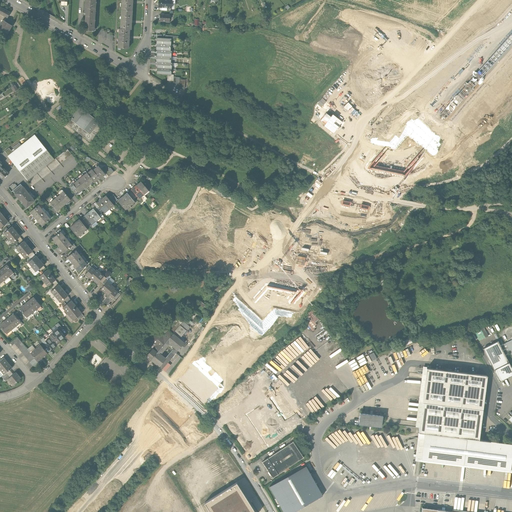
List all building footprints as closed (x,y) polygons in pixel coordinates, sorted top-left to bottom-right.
[(122,0),(122,10),(132,10),(132,0),(122,0)] [(158,0),(158,7),(171,8),(171,0),(158,0)] [(94,31),(96,7),(85,6),(85,13),(86,13),(85,30),(94,31)] [(0,14),(7,18),(10,12),(0,7),(0,14)] [(131,30),(132,10),(122,10),(121,29),(130,30),(131,30)] [(3,20),(0,24),(0,33),(6,36),(12,26),(3,20)] [(98,29),(98,34),(101,35),(101,36),(104,36),(104,38),(107,38),(107,39),(110,39),(110,41),(112,41),(113,35),(110,35),(110,34),(107,34),(107,32),(104,32),(104,30),(101,30),(101,29),(98,29)] [(129,49),(130,30),(121,29),(119,29),(118,48),(129,49)] [(78,106),(65,123),(91,142),(104,126),(78,106)] [(34,135),(8,156),(28,181),(55,160),(34,135)] [(72,155),(68,149),(55,160),(28,181),(32,186),(72,155)] [(98,166),(93,171),(99,178),(100,179),(105,175),(98,166)] [(95,182),(99,178),(93,171),(92,170),(88,174),(94,181),(95,182)] [(87,173),(84,176),(90,184),(94,181),(88,174),(87,173)] [(84,176),(80,179),(87,187),(90,184),(84,176)] [(80,179),(77,181),(83,189),(87,187),(80,179)] [(77,181),(73,184),(80,192),(83,189),(77,181)] [(141,182),(136,186),(144,195),(148,191),(141,182)] [(11,192),(13,191),(12,190),(17,187),(15,184),(14,185),(13,184),(8,188),(11,192)] [(13,191),(15,193),(23,187),(20,184),(17,187),(12,190),(13,191)] [(76,195),(80,192),(73,184),(70,187),(76,195)] [(139,199),(144,195),(136,186),(132,189),(139,199)] [(15,193),(21,201),(29,194),(23,187),(15,193)] [(64,192),(60,195),(67,203),(70,201),(64,192)] [(134,202),(127,193),(118,201),(125,210),(134,202)] [(35,201),(29,194),(21,201),(27,208),(35,201)] [(64,206),(67,203),(60,195),(57,198),(64,206)] [(106,196),(101,200),(109,209),(113,205),(112,204),(108,199),(106,196)] [(57,198),(53,201),(60,209),(64,206),(57,198)] [(104,213),(109,209),(101,200),(96,204),(99,207),(103,211),(104,213)] [(57,212),(60,209),(53,201),(50,204),(53,208),(57,212)] [(31,212),(33,215),(41,209),(39,205),(31,212)] [(33,215),(36,219),(44,212),(41,209),(33,215)] [(93,209),(89,213),(96,222),(101,218),(95,210),(93,209)] [(36,219),(39,222),(47,216),(44,212),(36,219)] [(92,226),(96,222),(89,213),(84,217),(85,218),(90,224),(92,226)] [(50,219),(47,216),(39,222),(42,226),(50,219)] [(79,220),(70,228),(78,237),(87,230),(85,227),(80,222),(79,220)] [(4,233),(8,238),(16,232),(12,227),(4,233)] [(20,236),(16,232),(8,238),(12,243),(20,236)] [(53,239),(56,242),(64,236),(61,232),(53,239)] [(56,242),(59,246),(67,239),(64,236),(56,242)] [(59,246),(61,249),(70,243),(67,239),(59,246)] [(16,248),(20,252),(28,246),(24,241),(16,248)] [(73,247),(70,243),(61,249),(64,253),(73,247)] [(32,251),(28,246),(20,252),(24,257),(27,255),(32,251)] [(68,257),(70,261),(79,254),(76,251),(68,257)] [(70,261),(73,264),(82,258),(79,254),(70,261)] [(28,262),(32,267),(40,261),(36,256),(31,260),(28,262)] [(73,264),(76,268),(84,261),(82,258),(73,264)] [(43,265),(40,261),(32,267),(36,271),(43,265)] [(87,265),(84,261),(76,268),(79,271),(87,265)] [(7,265),(2,269),(8,277),(13,273),(7,265)] [(88,272),(85,275),(89,278),(90,277),(96,271),(92,267),(88,272)] [(2,269),(0,270),(0,276),(4,281),(8,277),(2,269)] [(40,276),(44,281),(51,275),(47,270),(40,276)] [(90,277),(94,281),(100,273),(97,270),(96,271),(90,277)] [(104,276),(100,273),(94,281),(97,284),(100,281),(104,277),(104,276)] [(55,280),(51,275),(44,281),(48,286),(55,280)] [(108,280),(104,277),(100,281),(105,285),(107,282),(108,280)] [(101,289),(104,293),(111,285),(107,282),(105,285),(101,289)] [(51,292),(55,297),(63,291),(58,285),(51,292)] [(115,288),(111,285),(104,293),(108,296),(114,289),(115,288)] [(118,293),(114,289),(108,296),(107,297),(111,301),(114,297),(118,293)] [(67,296),(63,291),(55,297),(60,302),(67,296)] [(33,298),(29,302),(36,310),(40,307),(33,298)] [(63,308),(68,314),(77,307),(71,301),(66,305),(63,308)] [(29,302),(25,305),(32,314),(36,310),(29,302)] [(27,318),(32,314),(25,305),(20,309),(27,318)] [(160,317),(167,308),(164,306),(158,314),(160,317)] [(82,314),(77,307),(68,314),(73,321),(77,317),(82,314)] [(13,314),(9,318),(16,327),(20,323),(13,314)] [(174,319),(169,314),(164,320),(169,325),(171,322),(173,324),(175,321),(174,320),(174,319)] [(189,321),(188,323),(189,324),(192,326),(197,319),(195,317),(191,322),(189,321)] [(9,318),(4,322),(11,330),(16,327),(9,318)] [(180,318),(169,331),(172,334),(179,326),(183,322),(183,321),(180,318)] [(0,325),(7,334),(11,330),(4,322),(0,325)] [(183,322),(179,326),(186,331),(189,327),(187,326),(183,322)] [(64,326),(62,328),(63,329),(60,331),(65,337),(69,333),(64,326)] [(179,326),(172,334),(179,339),(186,331),(179,326)] [(65,337),(60,331),(58,329),(54,333),(61,342),(65,338),(65,337)] [(156,345),(152,350),(156,353),(172,334),(169,331),(168,330),(162,337),(158,333),(151,341),(156,345)] [(56,345),(61,342),(54,333),(49,337),(50,338),(56,345)] [(179,339),(172,334),(156,353),(150,360),(159,367),(165,359),(160,355),(169,344),(173,348),(177,351),(184,343),(179,339)] [(17,337),(12,341),(34,368),(39,364),(38,362),(31,354),(17,337)] [(57,347),(56,345),(50,338),(46,341),(49,345),(53,350),(57,347)] [(511,339),(503,345),(507,353),(510,352),(511,356),(511,339)] [(43,349),(46,347),(41,340),(38,342),(41,346),(43,349)] [(500,340),(483,349),(499,382),(511,375),(511,369),(506,358),(508,356),(507,353),(503,345),(500,340)] [(41,346),(36,350),(43,358),(48,354),(43,349),(41,346)] [(173,348),(165,359),(168,362),(177,351),(173,348)] [(38,362),(43,358),(36,350),(31,354),(38,362)] [(150,360),(156,353),(152,350),(146,357),(150,360)] [(168,362),(165,359),(159,367),(161,370),(168,362)] [(12,368),(8,363),(0,369),(0,370),(4,374),(9,370),(12,368)] [(487,376),(426,369),(422,403),(418,402),(415,428),(419,428),(419,433),(418,433),(414,461),(511,472),(511,444),(479,440),(487,376)] [(1,376),(3,379),(11,373),(9,370),(4,374),(1,376)] [(13,375),(11,373),(3,379),(5,381),(8,379),(13,375)] [(13,385),(21,379),(16,373),(13,375),(8,379),(13,385)] [(283,415),(272,398),(246,415),(268,447),(303,424),(293,408),(283,415)] [(382,416),(360,413),(359,425),(381,427),(382,416)] [(293,442),(262,462),(268,472),(267,473),(270,476),(271,476),(272,478),(303,458),(293,442)] [(269,487),(283,511),(293,511),(322,496),(306,466),(269,487)] [(254,511),(236,483),(204,503),(209,511),(254,511)]
